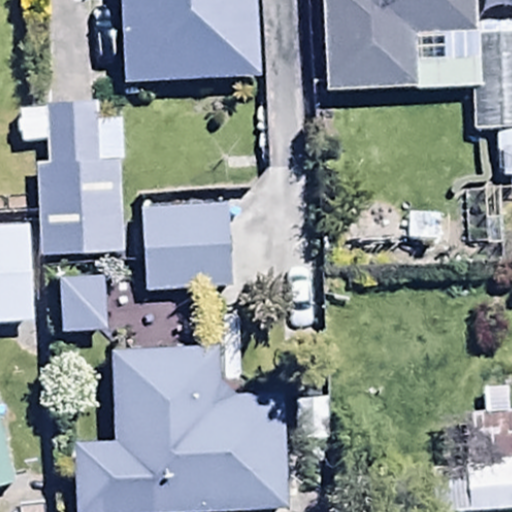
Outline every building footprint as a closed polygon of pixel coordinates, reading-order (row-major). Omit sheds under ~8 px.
[(0,0),(0,26),(11,26),(10,0),(0,0)] [(116,0),(120,87),(257,81),(253,0),(116,0)] [(317,0),(319,91),(417,89),(416,33),(470,32),(469,0),(317,0)] [(511,35),(468,36),(468,133),(493,133),(493,155),(511,155),(511,35)] [(112,123),(36,128),(42,222),(119,217),(112,123)] [(223,249),(224,165),(135,165),(135,249),(223,249)] [(29,185),(0,185),(0,295),(33,294),(29,185)] [(103,278),(56,278),(57,334),(103,333),(103,278)] [(220,351),(106,353),(109,443),(67,445),(69,511),(239,511),(285,510),(282,396),(229,397),(220,385),(220,351)] [(0,441),(14,438),(0,379),(0,441)] [(511,511),(511,412),(454,414),(455,467),(425,467),(425,511),(511,511)]
